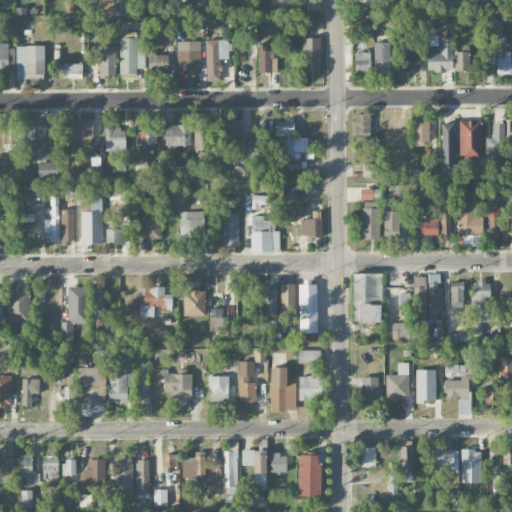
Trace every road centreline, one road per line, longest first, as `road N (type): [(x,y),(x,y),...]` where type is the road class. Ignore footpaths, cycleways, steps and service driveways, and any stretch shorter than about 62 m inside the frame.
road 1 (residential): [(511,259),(0,264)]
road 2 (residential): [(511,96),(0,101)]
road 3 (residential): [(511,426),(0,430)]
road 4 (residential): [(338,0),(342,511)]
